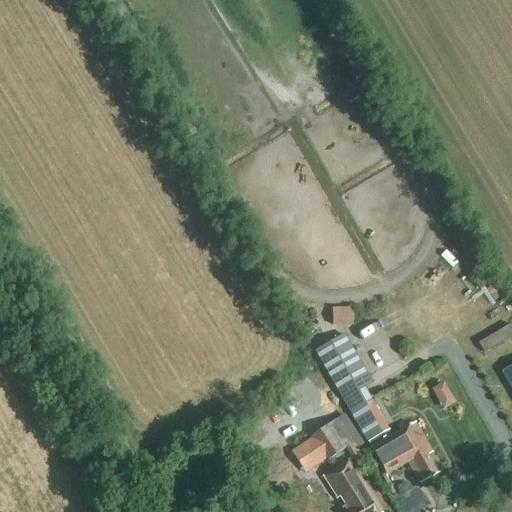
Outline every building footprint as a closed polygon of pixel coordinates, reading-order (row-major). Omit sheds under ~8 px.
[(352,327),(352,309),(331,309),(331,328),(352,327)] [(511,324),(480,343),(486,352),(511,336),(511,324)] [(373,384),(345,334),(314,351),(367,444),(368,443),(371,448),(370,448),(386,476),(407,464),(416,480),(421,477),(424,482),(437,475),(426,456),(431,454),(414,423),(391,437),(388,432),(388,431),(372,402),(372,401),(365,388),(373,384)] [(511,367),(501,374),(511,393),(511,367)] [(310,372),(290,384),(302,404),(322,393),(310,372)] [(455,405),(443,383),(430,391),(442,412),(455,405)] [(325,463),(353,443),(336,419),(308,439),(325,463)] [(374,511),(358,485),(347,468),(326,481),(337,498),(341,496),(346,504),(342,507),(345,511),(374,511)]
